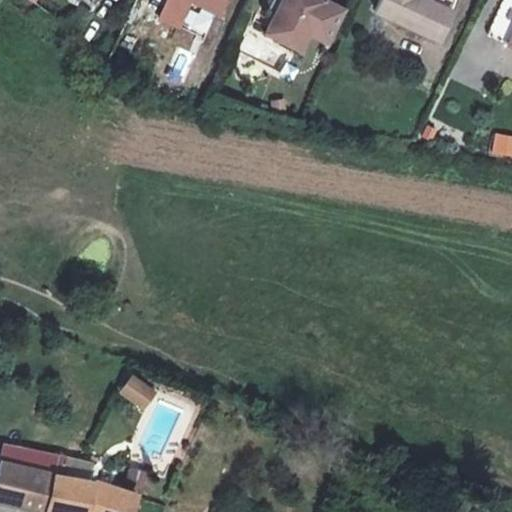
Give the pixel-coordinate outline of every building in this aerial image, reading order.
[(202,0),(218,8),(222,0),(202,0)] [(305,46),(326,0),(281,0),(268,29),(305,46)] [(378,0),(376,5),(439,35),(453,4),(443,0),(378,0)] [(511,0),(499,0),(487,26),(508,36),(511,37),(511,0)] [(82,33),(92,14),(77,5),(67,24),(82,33)] [(511,158),(511,136),(492,133),(489,156),(511,158)] [(129,375),(116,395),(142,412),(155,392),(129,375)] [(65,457),(5,443),(0,465),(0,502),(19,507),(46,511),(133,511),(138,496),(88,480),(60,476),(65,457)] [(60,476),(88,480),(93,463),(65,457),(60,476)]
